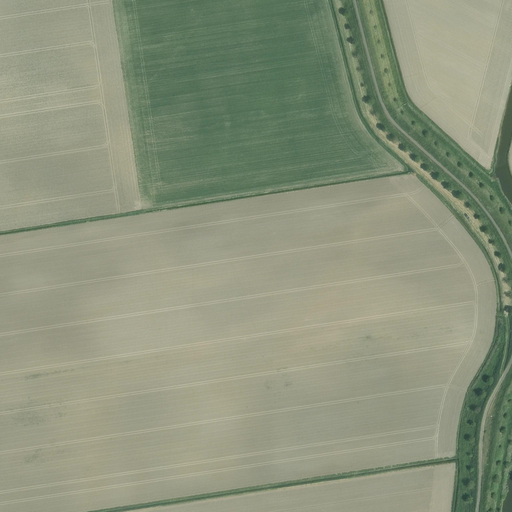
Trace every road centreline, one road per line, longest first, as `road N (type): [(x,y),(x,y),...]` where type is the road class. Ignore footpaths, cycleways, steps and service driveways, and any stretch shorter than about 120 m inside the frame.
road 1 (unclassified): [(511,256),(474,196),(390,119),(354,0)]
road 2 (unclassified): [(476,511),(484,420),(511,357)]
